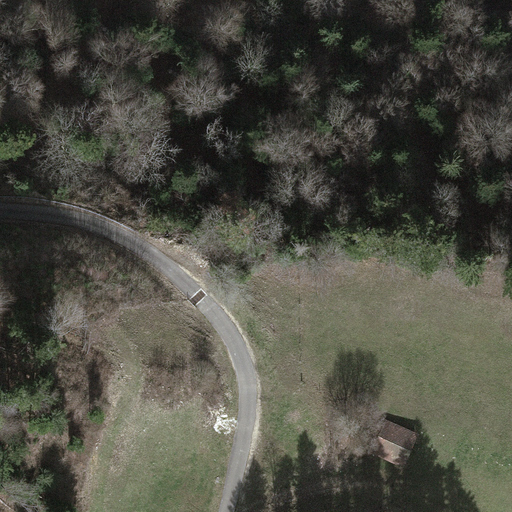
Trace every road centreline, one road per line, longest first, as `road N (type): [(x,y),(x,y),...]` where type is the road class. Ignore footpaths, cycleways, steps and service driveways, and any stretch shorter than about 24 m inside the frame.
road 1 (unclassified): [(227,511),(247,408),(245,365),(220,320),(142,247)]
road 2 (track): [(233,486),(282,494),(479,496),(500,511)]
road 3 (unclassified): [(0,209),(89,222),(142,247)]
